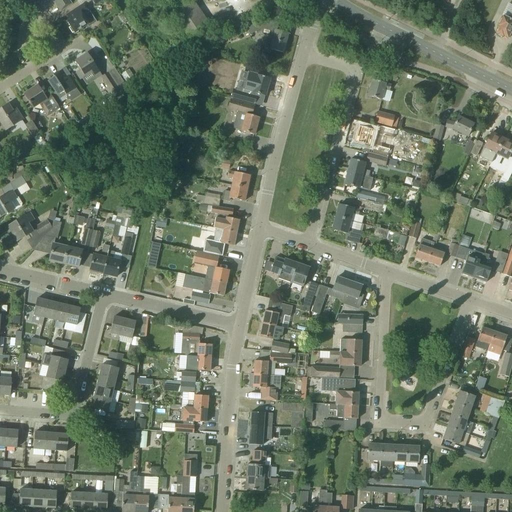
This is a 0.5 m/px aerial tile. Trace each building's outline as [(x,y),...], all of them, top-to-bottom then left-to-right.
[(72,4),(69,0),(51,0),(60,12),(72,4)] [(188,42),(212,29),(192,0),(186,0),(168,13),(188,42)] [(511,5),(507,3),(501,16),(503,16),(498,26),(499,27),(495,34),(502,37),(503,37),(507,39),(511,30),(511,5)] [(75,9),(67,15),(70,20),(66,22),(74,33),(88,24),(90,26),(97,22),(90,12),(87,14),(86,12),(88,11),(84,4),(75,9)] [(261,19),(245,27),(246,27),(250,35),(259,30),(263,28),(270,29),(272,22),(261,19)] [(287,34),(272,30),(271,36),(265,35),(262,47),(282,53),(287,34)] [(95,80),(100,76),(101,76),(92,62),(86,54),(75,61),(80,70),(76,73),(80,80),(91,73),(95,80)] [(107,72),(101,76),(100,76),(116,100),(123,95),(107,72)] [(76,89),(68,76),(62,80),(57,73),(53,76),(54,77),(47,81),(53,90),(57,96),(61,102),(67,99),(66,95),(76,89)] [(244,90),(255,93),(265,96),(269,79),(260,76),(248,73),(244,90)] [(391,86),(372,80),(367,96),(381,101),(385,90),(389,91),(391,86)] [(39,104),(42,109),(47,117),(59,109),(54,101),(49,93),(44,96),(37,86),(24,95),(29,103),(32,108),(39,104)] [(257,96),(233,89),(230,98),(254,104),(257,96)] [(251,116),(254,106),(230,100),(227,109),(237,112),(232,128),(241,131),(254,135),(258,118),(251,116)] [(22,120),(21,118),(15,110),(12,112),(8,105),(0,109),(0,122),(5,130),(14,125),(22,120)] [(398,118),(377,112),(375,122),(396,127),(398,118)] [(469,133),(473,124),(458,117),(455,123),(447,121),(446,126),(445,127),(452,129),(467,137),(469,133)] [(40,134),(31,121),(24,125),(33,139),(40,134)] [(433,139),(439,141),(443,126),(437,124),(433,139)] [(373,130),(359,127),(355,142),(369,146),(371,138),(379,140),(381,133),(373,131),(373,130)] [(387,141),(385,149),(381,148),(372,146),(369,154),(387,158),(393,160),(393,159),(401,162),(402,158),(394,156),(396,148),(399,148),(403,133),(398,132),(397,137),(395,137),(397,130),(387,127),(386,128),(384,128),(382,133),(390,135),(389,139),(388,138),(387,141)] [(198,128),(197,135),(207,137),(208,131),(198,128)] [(483,148),(479,157),(490,163),(491,161),(502,139),(491,133),(486,142),(483,148)] [(511,170),(511,157),(508,156),(510,153),(511,148),(511,143),(502,139),(491,161),(489,166),(494,169),(500,157),(509,161),(501,179),(507,182),(511,173),(511,170)] [(470,154),(476,157),(482,143),(476,140),(472,148),(473,148),(470,154)] [(385,166),(387,159),(367,153),(365,161),(385,166)] [(347,172),(366,177),(368,177),(369,171),(363,170),(365,163),(350,159),(347,172)] [(222,161),(221,167),(229,169),(230,162),(222,161)] [(25,184),(25,183),(29,180),(23,169),(12,176),(15,180),(9,184),(14,191),(25,184)] [(232,185),(247,189),(249,176),(234,172),(234,173),(228,171),(227,177),(233,178),(232,185)] [(347,172),(343,185),(358,188),(359,186),(364,187),(366,177),(347,172)] [(232,185),(230,192),(224,191),(221,200),(229,201),(229,198),(244,202),(247,189),(232,185)] [(380,204),(382,197),(357,190),(356,196),(367,199),(367,201),(380,204)] [(0,217),(14,209),(10,202),(16,199),(12,192),(0,198),(0,217)] [(218,206),(220,199),(219,199),(220,195),(205,193),(205,197),(197,195),(195,203),(218,206)] [(386,206),(380,204),(367,201),(365,209),(380,213),(381,212),(384,213),(386,206)] [(335,217),(350,221),(350,222),(361,224),(363,217),(358,216),(359,210),(353,209),(353,208),(338,205),(335,217)] [(216,229),(236,233),(239,220),(229,218),(230,216),(231,217),(233,209),(223,208),(212,206),(210,213),(217,214),(216,218),(215,218),(213,228),(216,228),(216,229)] [(467,214),(478,217),(480,210),(469,207),(467,214)] [(117,214),(116,216),(135,221),(136,218),(131,217),(132,210),(123,208),(121,214),(117,214)] [(17,241),(25,236),(32,232),(27,224),(33,220),(29,214),(8,227),(17,241)] [(74,215),(72,223),(81,225),(83,217),(74,215)] [(335,217),(332,230),(346,234),(344,241),(358,244),(360,234),(361,232),(363,225),(361,224),(350,222),(350,221),(335,217)] [(420,219),(413,217),(408,237),(416,239),(420,219)] [(89,247),(93,230),(94,223),(95,222),(87,220),(85,229),(81,245),(89,247)] [(51,228),(47,221),(35,228),(39,235),(51,228)] [(52,228),(44,236),(55,238),(57,239),(60,223),(54,222),(52,228)] [(433,237),(431,242),(431,243),(433,243),(435,244),(436,241),(440,242),(446,226),(439,224),(437,230),(440,231),(437,238),(433,237)] [(385,239),(388,230),(375,227),(372,236),(385,239)] [(130,229),(128,235),(125,234),(124,238),(120,254),(128,256),(131,240),(134,230),(130,229)] [(233,246),(236,233),(216,229),(213,241),(213,242),(220,243),(224,244),(233,246)] [(89,247),(96,249),(100,232),(93,230),(89,247)] [(397,243),(403,245),(406,236),(400,234),(397,243)] [(454,258),(463,261),(471,238),(462,235),(460,242),(454,258)] [(427,262),(431,249),(433,245),(433,243),(431,243),(431,242),(421,238),(419,245),(414,258),(427,262)] [(205,239),(202,252),(219,255),(222,256),(224,244),(220,243),(213,242),(213,241),(205,239)] [(460,242),(452,239),(446,255),(454,258),(460,242)] [(509,277),(511,268),(511,241),(511,244),(511,243),(511,245),(502,274),(509,277)] [(151,243),(149,255),(158,257),(160,245),(151,243)] [(61,264),(65,247),(54,244),(53,244),(50,254),(49,261),(61,264)] [(103,274),(108,251),(109,246),(103,245),(102,249),(100,257),(93,255),(89,271),(90,271),(90,274),(96,275),(97,273),(103,274)] [(61,264),(77,268),(79,258),(81,251),(65,247),(61,264)] [(427,262),(439,267),(444,254),(431,249),(427,262)] [(464,265),(461,274),(473,278),(478,266),(476,265),(480,253),(480,252),(476,251),(474,250),(471,258),(467,257),(465,261),(464,265)] [(114,252),(108,251),(103,274),(116,277),(120,262),(112,260),(114,252)] [(207,266),(205,279),(226,284),(228,271),(219,269),(216,268),(219,255),(202,252),(196,251),(193,263),(207,266)] [(478,266),(473,278),(486,283),(489,273),(490,270),(491,267),(485,265),(489,255),(484,254),(482,253),(480,252),(480,253),(476,265),(478,266)] [(290,283),(297,263),(284,259),(284,260),(275,257),(270,272),(279,275),(278,278),(290,283)] [(505,261),(496,258),(492,271),(500,274),(505,261)] [(290,283),(302,287),(304,281),(305,281),(309,268),(297,263),(290,283)] [(209,294),(223,296),(226,284),(205,279),(185,275),(182,287),(209,294)] [(342,301),(349,281),(337,277),(333,287),(332,290),(319,285),(311,312),(319,315),(326,295),(342,301)] [(342,301),(341,303),(358,308),(362,296),(358,295),(359,294),(361,286),(349,281),(342,301)] [(301,306),(309,308),(317,284),(309,282),(301,306)] [(209,295),(192,292),(190,300),(183,299),(182,303),(183,303),(193,305),(194,301),(207,304),(209,295)] [(44,318),(47,301),(36,299),(34,308),(33,315),(32,315),(31,321),(42,324),(44,318)] [(44,318),(54,320),(58,304),(47,301),(44,318)] [(292,306),(268,301),(266,311),(264,311),(262,324),(275,327),(281,328),(282,327),(284,315),(290,316),(292,306)] [(65,323),(69,306),(58,304),(54,320),(65,323)] [(65,323),(66,323),(76,326),(80,309),(69,306),(65,323)] [(145,344),(148,316),(142,314),(138,351),(142,351),(142,352),(147,353),(148,345),(145,344)] [(348,315),(348,325),(362,325),(362,315),(348,315)] [(120,336),(124,319),(113,317),(109,334),(120,336)] [(120,336),(131,339),(135,322),(124,319),(120,336)] [(260,330),(259,337),(264,338),(269,339),(270,339),(271,339),(273,339),(277,341),(278,335),(281,335),(282,328),(275,327),(262,324),(260,330)] [(361,326),(344,324),(343,324),(342,332),(361,333),(361,326)] [(487,351),(494,332),(481,328),(477,341),(475,347),(487,351)] [(487,351),(500,356),(501,351),(508,353),(511,339),(506,338),(506,336),(494,332),(487,351)] [(37,345),(39,340),(40,335),(35,333),(32,338),(31,338),(30,343),(37,345)] [(61,341),(62,334),(55,333),(54,339),(52,345),(59,347),(61,341)] [(192,357),(196,357),(210,358),(211,345),(198,344),(199,334),(182,333),(182,341),(186,342),(185,354),(184,358),(192,359),(192,357)] [(460,356),(468,359),(474,340),(467,337),(460,356)] [(329,352),(360,354),(361,341),(347,340),(340,340),(340,352),(329,351),(329,352)] [(289,345),(272,342),(270,350),(287,354),(289,345)] [(48,367),(65,371),(67,360),(66,360),(67,353),(58,350),(52,349),(51,356),(51,357),(43,354),(41,365),(48,367)] [(329,352),(329,359),(339,360),(339,366),(346,366),(360,367),(360,354),(329,352)] [(253,374),(272,376),(274,376),(275,364),(290,365),(290,364),(295,364),(295,355),(291,355),(270,353),(270,362),(254,361),(253,374)] [(500,375),(508,377),(511,359),(511,355),(505,353),(500,375)] [(209,371),(210,358),(196,357),(196,370),(209,371)] [(115,380),(116,379),(118,369),(104,365),(101,365),(99,376),(115,380)] [(306,377),(315,377),(338,378),(339,368),(311,366),(311,367),(307,367),(306,377)] [(53,392),(56,381),(62,382),(65,371),(48,367),(46,377),(43,377),(40,389),(53,392)] [(181,372),(180,382),(195,383),(196,373),(181,372)] [(269,400),(276,401),(277,388),(272,388),(272,376),(253,374),(249,374),(250,374),(249,381),(252,382),(252,387),(260,388),(260,400),(269,400)] [(115,380),(99,376),(96,386),(113,390),(115,380)] [(0,395),(10,396),(10,386),(11,379),(0,378),(0,395)] [(332,379),(331,392),(337,392),(354,393),(355,380),(338,379),(332,379)] [(195,383),(180,382),(164,380),(163,391),(182,392),(181,406),(181,410),(183,410),(189,410),(189,408),(207,410),(208,396),(194,395),(195,383)] [(96,386),(93,397),(110,401),(113,390),(96,386)] [(337,392),(337,405),(358,406),(359,405),(359,401),(358,399),(358,393),(354,393),(337,392)] [(455,404),(470,409),(474,397),(468,395),(459,392),(455,404)] [(491,396),(485,414),(493,416),(493,417),(497,419),(503,401),(491,396)] [(93,397),(91,408),(114,413),(116,403),(110,401),(93,397)] [(301,412),(302,404),(282,403),(282,411),(291,411),(290,427),(302,428),(303,412),(301,412)] [(337,405),(329,404),(329,410),(336,410),(336,418),(343,418),(343,419),(357,419),(358,406),(337,405)] [(470,409),(455,404),(451,415),(466,421),(470,409)] [(193,422),(196,422),(206,423),(207,410),(189,408),(189,410),(183,410),(182,425),(174,424),(174,432),(193,434),(194,426),(193,426),(193,422)] [(271,427),(272,414),(260,413),(250,412),(249,425),(271,427)] [(466,421),(451,415),(447,427),(462,432),(466,421)] [(497,419),(493,417),(489,429),(493,430),(497,419)] [(136,419),(136,427),(145,427),(145,418),(136,419)] [(343,421),(324,420),(324,429),(343,430),(343,421)] [(249,425),(248,445),(262,446),(262,439),(270,440),(271,427),(249,425)] [(447,427),(442,439),(458,445),(462,432),(447,427)] [(493,430),(489,429),(485,440),(489,442),(491,438),(493,430)] [(18,431),(6,430),(5,447),(16,448),(17,435),(18,431)] [(44,450),(45,433),(34,432),(33,449),(44,450)] [(139,432),(139,444),(148,445),(148,432),(139,432)] [(55,451),(56,434),(45,433),(44,450),(55,451)] [(55,451),(66,452),(68,435),(56,434),(55,451)] [(489,442),(485,440),(480,452),(481,452),(485,454),(489,442)] [(381,445),(368,444),(368,454),(367,460),(380,461),(381,445)] [(380,461),(392,462),(393,445),(381,445),(380,461)] [(405,462),(406,446),(393,445),(392,462),(405,462)] [(145,471),(146,446),(137,446),(137,471),(145,471)] [(405,462),(417,463),(418,457),(418,447),(406,446),(405,462)] [(481,452),(480,452),(464,446),(462,453),(479,459),(481,452)] [(247,464),(246,477),(263,478),(269,479),(270,474),(270,466),(267,466),(268,458),(268,452),(262,451),(253,451),(252,465),(247,464)] [(183,476),(182,476),(180,511),(192,511),(194,500),(193,500),(194,493),(186,493),(187,485),(186,485),(186,477),(195,478),(196,462),(190,461),(183,461),(183,476)] [(403,481),(404,481),(404,486),(427,487),(429,465),(421,464),(420,475),(404,474),(403,481)] [(180,511),(182,476),(176,475),(176,485),(177,485),(176,499),(168,498),(168,505),(167,511),(180,511)] [(122,496),(122,507),(121,511),(134,511),(136,477),(130,476),(130,486),(123,486),(124,480),(115,479),(114,491),(122,492),(122,496)] [(144,477),(136,477),(134,511),(147,511),(148,504),(148,495),(157,495),(158,478),(144,477)] [(246,477),(245,490),(262,491),(263,478),(246,477)] [(18,507),(31,507),(32,490),(19,490),(18,507)] [(43,508),(44,491),(32,490),(31,507),(43,508)] [(325,511),(326,501),(326,493),(326,491),(319,490),(318,504),(320,504),(320,507),(313,507),(312,511),(325,511)] [(43,508),(55,509),(56,492),(44,491),(43,508)] [(307,507),(308,492),(300,491),(299,506),(307,507)] [(446,496),(446,500),(451,501),(458,501),(458,497),(459,497),(459,492),(446,491),(446,496)] [(83,493),(71,493),(69,510),(82,510),(83,493)] [(94,511),(95,494),(83,493),(82,510),(94,511)] [(325,511),(338,511),(338,508),(331,508),(331,494),(326,493),(326,501),(325,511)] [(94,511),(106,511),(107,495),(95,494),(94,511)] [(352,510),(353,496),(342,495),(341,509),(352,510)]
